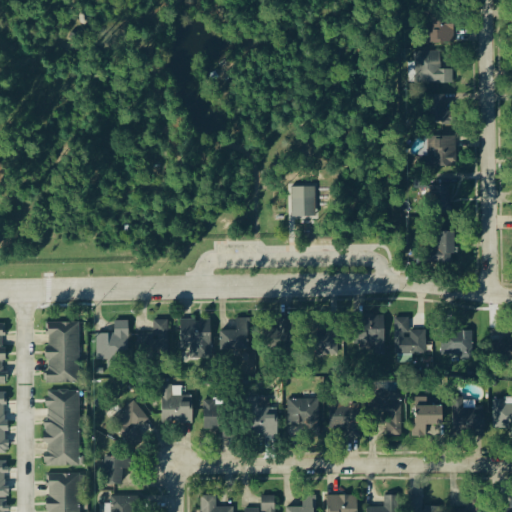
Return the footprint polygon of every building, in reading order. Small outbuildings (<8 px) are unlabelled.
[(453,16),(424,15),(424,45),(452,46),(453,16)] [(415,85),(443,85),(442,52),(414,53),(415,85)] [(443,96),(421,96),(421,125),(454,125),(454,112),(443,112),(443,96)] [(455,170),(455,137),(426,137),(426,156),(416,156),(416,170),(455,170)] [(434,187),(434,201),(449,200),(448,186),(434,187)] [(291,188),(317,188),(318,218),(290,218),(291,188)] [(425,264),(453,264),(453,232),(435,232),(435,249),(425,249),(425,264)] [(383,317),(353,317),(353,346),(383,346),(383,317)] [(179,320),(179,349),(196,349),(196,361),(210,361),(209,320),(179,320)] [(166,321),(152,321),(152,334),(136,334),(136,354),(167,354),(166,321)] [(95,361),(106,361),(106,366),(127,366),(127,322),(113,322),(113,334),(95,334),(95,361)] [(78,324),(45,323),(45,385),(77,386),(78,324)] [(0,325),(0,385),(9,385),(9,374),(5,374),(5,362),(9,362),(9,349),(4,349),(4,338),(7,338),(7,325),(0,325)] [(295,344),(295,328),(279,328),(279,345),(295,344)] [(313,356),(336,356),(336,328),(313,328),(313,356)] [(247,331),(219,331),(219,352),(247,352),(247,331)] [(440,355),(471,355),(471,332),(440,332),(440,355)] [(511,358),(511,334),(495,334),(495,358),(511,358)] [(396,355),(429,355),(429,335),(396,335),(396,355)] [(44,468),(78,468),(78,392),(44,392),(44,468)] [(400,437),(400,392),(374,392),(374,425),(385,425),(385,437),(400,437)] [(0,454),(12,455),(12,443),(8,443),(9,394),(0,393),(0,454)] [(190,425),(190,397),(161,397),(161,425),(190,425)] [(317,426),(317,400),(286,400),(286,426),(317,426)] [(328,401),(328,431),(357,431),(357,401),(328,401)] [(511,429),(511,402),(493,402),(493,429),(511,429)] [(135,432),(148,419),(131,403),(109,425),(134,449),(143,440),(135,432)] [(202,431),(216,431),(216,437),(232,437),(232,405),(202,405),(202,431)] [(441,405),(413,405),(413,435),(424,435),(424,426),(441,426),(441,405)] [(451,408),(451,434),(482,434),(482,408),(451,408)] [(276,409),(245,409),(245,437),(276,437),(276,409)] [(102,485),(122,485),(122,471),(135,471),(135,459),(102,459),(102,485)] [(0,462),(0,498),(12,499),(12,487),(8,487),(7,476),(11,476),(11,462),(0,462)] [(79,511),(79,475),(45,475),(45,511),(79,511)] [(356,511),(356,496),(325,496),(325,511),(356,511)] [(383,496),(383,509),(366,509),(366,511),(397,511),(397,496),(383,496)] [(133,511),(142,511),(142,497),(107,497),(107,511),(133,511)] [(232,511),(232,509),(215,509),(215,497),(200,497),(200,511),(232,511)] [(273,511),(273,497),(259,497),(259,510),(243,510),(243,511),(273,511)] [(465,497),(465,511),(481,511),(481,497),(465,497)] [(289,509),(289,511),(316,511),(317,498),(305,498),(305,509),(289,509)] [(426,511),(426,499),(407,499),(407,511),(426,511)] [(8,511),(9,501),(0,501),(0,511),(8,511)]
